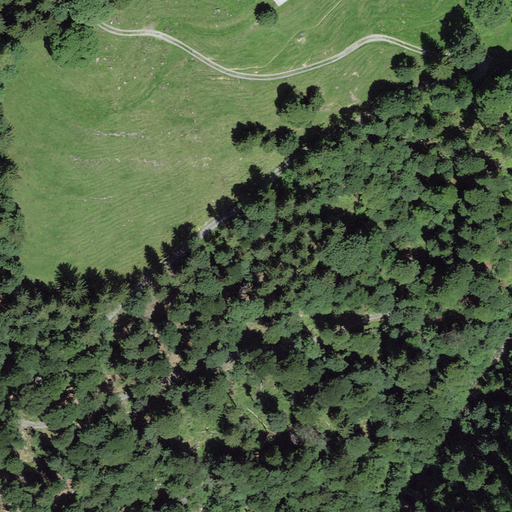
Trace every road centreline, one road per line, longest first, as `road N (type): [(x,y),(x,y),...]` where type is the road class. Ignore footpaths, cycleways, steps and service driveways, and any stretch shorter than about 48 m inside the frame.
road 1 (track): [(0,380),(29,381),(67,358),(192,239),(322,140),(391,97),(482,66)]
road 2 (track): [(511,309),(463,319),(386,313),(281,349),(244,350),(65,421),(32,425),(0,415)]
road 3 (track): [(482,66),(378,36),(283,75),(229,72)]
road 4 (track): [(229,72),(167,39),(110,31),(66,0)]
